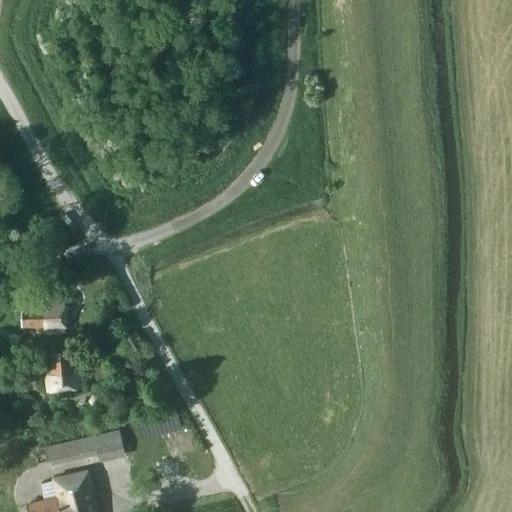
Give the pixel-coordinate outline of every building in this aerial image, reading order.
[(36,332),(66,332),(66,299),(45,299),(45,307),(24,306),(23,327),(36,327),(36,332)] [(124,341),(133,356),(144,350),(135,334),(124,341)] [(48,367),(49,390),(78,388),(76,364),(71,364),(70,352),(52,353),(53,367),(48,367)] [(103,401),(98,394),(91,394),(88,401),(91,407),(99,406),(103,401)] [(163,441),(191,431),(182,406),(154,415),(163,441)] [(118,429),(48,445),(50,457),(97,446),(99,454),(122,448),(118,429)] [(97,511),(87,469),(56,477),(60,494),(28,501),(30,511),(97,511)]
